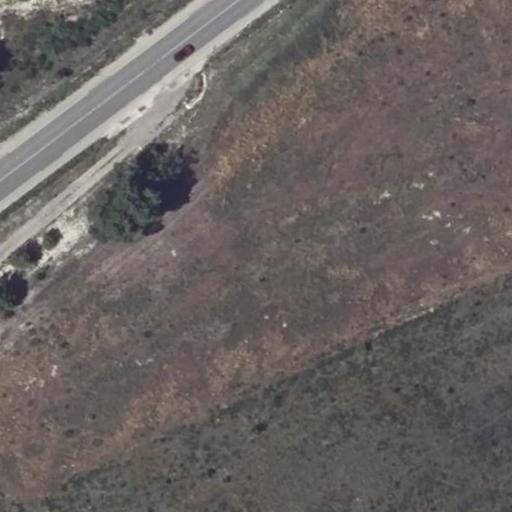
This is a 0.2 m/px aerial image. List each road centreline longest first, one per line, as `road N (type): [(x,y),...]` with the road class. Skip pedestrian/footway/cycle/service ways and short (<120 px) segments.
road 1 (track): [(0,259),(153,123),(169,47)]
road 2 (secondary): [(235,0),(41,151)]
